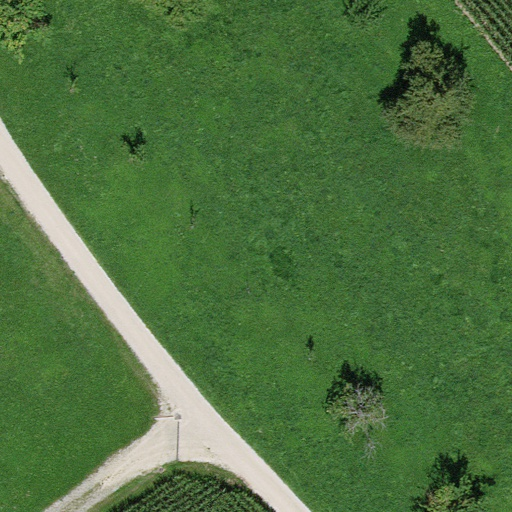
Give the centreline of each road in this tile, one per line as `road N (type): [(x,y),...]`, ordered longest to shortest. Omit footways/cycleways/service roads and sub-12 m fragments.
road 1 (track): [(0,152),(199,415),(291,511)]
road 2 (track): [(69,511),(199,415)]
